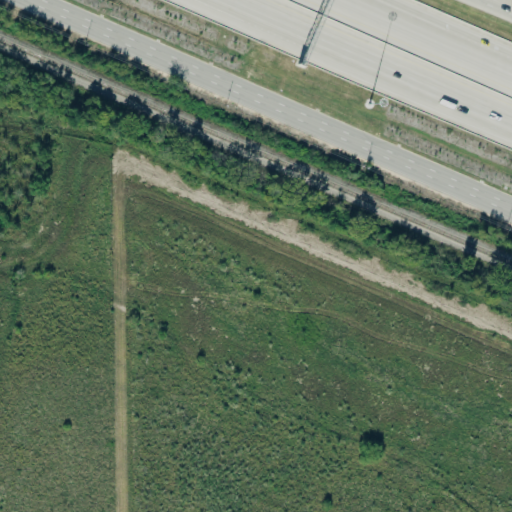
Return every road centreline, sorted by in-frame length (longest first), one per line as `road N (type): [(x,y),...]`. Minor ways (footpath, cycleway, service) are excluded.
road 1 (secondary): [(48,0),(511,201)]
road 2 (motorway): [(246,0),(511,115)]
road 3 (motorway): [(511,72),(344,0)]
road 4 (motorway): [(511,59),(388,0)]
